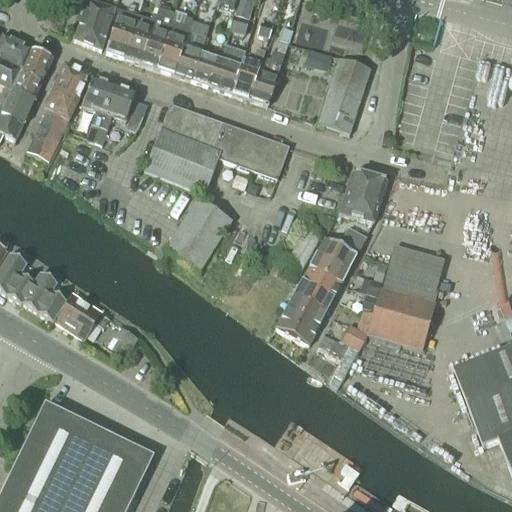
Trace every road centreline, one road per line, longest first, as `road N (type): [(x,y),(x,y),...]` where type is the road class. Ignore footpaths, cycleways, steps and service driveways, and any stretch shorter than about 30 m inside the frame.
road 1 (unclassified): [(409,2),(383,128),(363,152),(327,148),(53,53),(27,23),(26,0)]
road 2 (unclassified): [(183,431),(31,339)]
road 3 (unknown): [(363,152),(414,181),(511,204)]
road 4 (unclassified): [(310,511),(188,434)]
